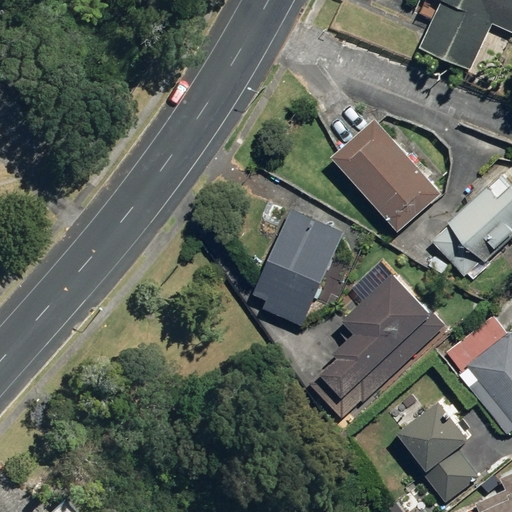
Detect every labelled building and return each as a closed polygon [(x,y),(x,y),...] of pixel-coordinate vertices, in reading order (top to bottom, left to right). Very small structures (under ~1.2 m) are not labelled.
[(511,0),(451,0),(432,38),(477,62),(499,19),(511,25),(511,0)] [(409,225),(453,189),(387,110),(343,146),(409,225)] [(511,171),(511,170),(442,236),(479,274),(511,242),(511,171)] [(261,299),(309,320),(350,225),(301,205),(261,299)] [(332,360),(355,385),(442,306),(404,265),(353,310),(368,327),(332,360)] [(511,331),(475,358),(511,408),(511,331)] [(403,428),(452,497),(486,473),(465,443),(481,432),(453,393),(403,428)] [(476,511),(511,511),(511,473),(500,479),(506,491),(474,506),(476,511)]
